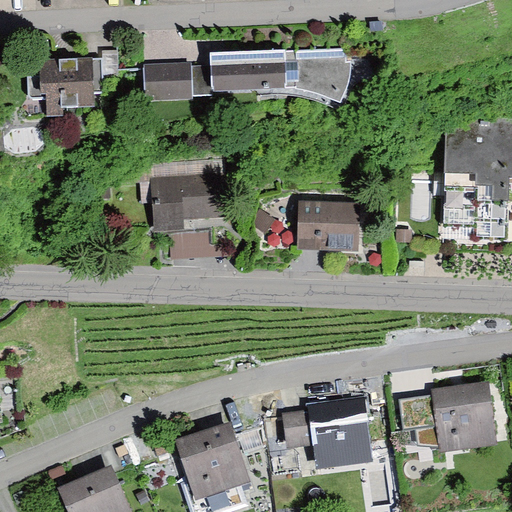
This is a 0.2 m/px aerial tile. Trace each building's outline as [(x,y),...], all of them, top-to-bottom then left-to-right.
[(383,22),(370,23),(371,32),(383,32),(383,22)] [(211,68),(192,68),(193,99),(284,97),(285,92),(303,94),(321,99),(341,110),(351,86),(352,65),(346,66),(346,51),(210,58),(211,68)] [(102,61),(41,64),(42,80),(30,80),(31,103),(46,102),(47,122),(61,121),(65,111),(96,109),(96,98),(104,97),(102,61)] [(193,99),(192,68),(192,64),(144,66),(145,106),(193,105),(193,99)] [(444,179),(447,180),(446,222),(476,224),(475,244),(508,245),(509,215),(511,215),(511,113),(473,112),(473,117),(447,116),(444,179)] [(226,175),(152,179),(155,237),(184,235),(184,224),(228,222),(226,175)] [(361,208),(300,205),(298,255),(358,257),(361,208)] [(265,236),(275,222),(261,211),(250,226),(265,236)] [(412,232),(397,231),(396,244),(411,245),(412,232)] [(436,433),(440,457),(497,450),(490,385),(431,392),(431,396),(436,433)] [(436,433),(431,396),(407,399),(411,435),(436,433)] [(365,404),(310,410),(311,414),(314,449),(317,473),(373,466),(365,404)] [(314,449),(311,414),(284,416),(287,452),(314,449)] [(228,424),(176,442),(198,504),(250,485),(228,424)] [(129,511),(111,471),(59,494),(66,511),(129,511)]
